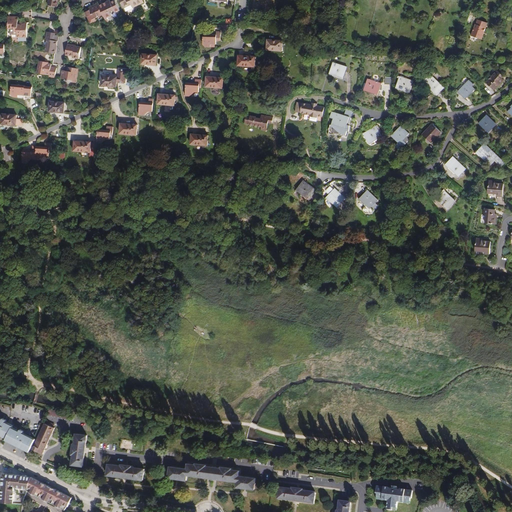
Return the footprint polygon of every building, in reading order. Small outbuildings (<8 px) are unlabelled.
[(106,19),(107,18),(112,16),(111,14),(116,12),(120,10),(115,0),(111,2),(108,4),(107,2),(99,6),(103,14),(106,19)] [(119,0),(124,8),(131,5),(132,8),(145,2),(143,0),(119,0)] [(98,4),(89,8),(90,10),(85,13),(87,17),(88,16),(91,24),(98,21),(96,18),(103,14),(99,6),(98,4)] [(8,17),(8,29),(14,29),(14,33),(17,33),(17,37),(28,37),(28,23),(21,23),(21,25),(18,25),(18,17),(8,17)] [(487,23),(478,20),(476,25),(475,25),(471,37),(475,38),(476,40),(478,39),(481,40),(487,23)] [(47,40),(45,52),(55,53),(56,54),(57,49),(56,49),(57,41),(55,41),(56,35),(56,33),(47,32),(46,40),(47,40)] [(216,35),(204,34),(203,44),(206,47),(211,47),(211,44),(217,45),(217,40),(221,41),(221,32),(216,32),(216,35)] [(282,41),(268,40),(267,50),(282,51),(282,41)] [(72,45),(67,44),(66,55),(74,56),(74,58),(80,59),(82,47),(72,46),(72,45)] [(161,56),(145,55),(144,67),(160,68),(161,56)] [(255,57),(239,56),(238,66),(255,67),(255,57)] [(49,77),(56,78),(57,68),(52,67),(52,65),(48,64),(45,63),(45,62),(40,61),(38,73),(46,75),(46,74),(49,75),(49,77)] [(347,66),(333,62),(330,73),(343,78),(347,66)] [(76,83),(79,69),(68,67),(67,71),(63,70),(62,79),(66,79),(66,81),(76,83)] [(119,69),(118,77),(103,76),(102,86),(109,86),(110,88),(113,88),(114,87),(116,87),(117,83),(125,83),(126,70),(119,69)] [(495,72),(486,82),(494,90),(503,80),(495,72)] [(427,85),(427,86),(437,95),(444,87),(430,74),(428,76),(426,76),(426,78),(424,81),(424,82),(427,85)] [(414,81),(400,76),(396,87),(410,92),(414,81)] [(224,78),(207,77),(206,87),(223,88),(224,78)] [(382,86),(381,86),(382,83),(368,78),(364,90),(378,94),(380,89),(382,89),(382,86)] [(195,83),(186,83),(185,96),(190,96),(195,92),(199,92),(199,88),(201,88),(202,80),(196,79),(195,83)] [(469,80),(458,92),(466,99),(475,89),(472,86),(474,84),(469,80)] [(25,86),(12,85),(11,94),(13,97),(18,97),(19,95),(31,96),(32,87),(25,87),(25,86)] [(176,95),(159,94),(158,104),(175,105),(176,95)] [(149,103),(140,102),(139,115),(144,115),(149,111),(153,112),(154,99),(149,99),(149,103)] [(65,103),(50,102),(50,112),(64,113),(65,103)] [(312,103),(312,105),(297,102),(295,112),(311,115),(311,117),(317,118),(317,116),(323,117),(325,107),(317,105),(317,104),(312,103)] [(347,109),(345,115),(349,117),(352,117),(355,111),(347,109)] [(345,115),(332,111),(330,117),(334,118),(332,124),(346,128),(347,125),(349,117),(345,115)] [(17,115),(2,114),(2,124),(24,126),(24,121),(17,120),(17,115)] [(487,114),(479,122),(489,132),(497,124),(487,114)] [(269,120),(273,121),(273,117),(261,115),(261,118),(256,118),(256,116),(246,115),(245,124),(262,127),(262,130),(267,131),(268,123),(269,120)] [(346,128),(332,124),(331,123),(329,133),(342,135),(342,134),(346,135),(348,131),(349,132),(350,126),(347,125),(346,128)] [(138,125),(121,124),(120,134),(137,135),(138,125)] [(433,124),(423,134),(431,143),(442,132),(433,124)] [(376,126),(364,133),(370,144),(383,136),(376,126)] [(400,142),(403,139),(409,133),(401,126),(392,135),(400,142)] [(107,130),(98,130),(97,143),(101,143),(106,139),(111,139),(111,135),(113,135),(113,127),(107,127),(107,130)] [(208,136),(192,134),(191,144),(208,145),(208,136)] [(407,143),(403,139),(400,142),(396,146),(400,151),(407,143)] [(91,142),(75,141),(74,151),(91,152),(91,142)] [(37,146),(36,159),(41,160),(45,156),(50,156),(50,152),(52,152),(52,144),(46,143),(46,147),(37,146)] [(485,143),(476,152),(491,165),(495,160),(502,167),(505,163),(485,143)] [(32,159),(36,159),(37,146),(32,146),(32,150),(23,150),(22,163),(27,163),(32,159)] [(456,159),(449,167),(459,176),(466,168),(456,159)] [(304,180),(297,190),(308,198),(315,188),(304,180)] [(495,181),(489,181),(488,193),(498,194),(498,196),(503,196),(504,184),(495,183),(495,181)] [(325,191),(329,195),(334,189),(330,186),(325,191)] [(334,189),(329,195),(327,197),(337,206),(346,198),(335,188),(334,189)] [(444,189),(439,194),(441,195),(437,199),(448,209),(456,201),(444,189)] [(360,199),(367,205),(363,210),(366,213),(373,212),(379,205),(376,202),(378,199),(368,190),(360,199)] [(495,210),(485,209),(484,214),(486,214),(486,223),(496,224),(497,214),(495,214),(495,210)] [(482,239),(476,238),(475,251),(485,252),(485,254),(490,254),(491,242),(482,241),(482,239)] [(0,435),(6,439),(6,440),(17,446),(24,433),(23,433),(24,431),(21,429),(20,431),(12,427),(13,425),(5,422),(6,420),(0,416),(0,435)] [(45,424),(35,446),(38,448),(37,451),(43,454),(55,428),(45,424)] [(20,448),(24,450),(30,436),(27,435),(24,433),(17,446),(20,448)] [(87,435),(76,434),(75,444),(74,444),(72,454),(73,455),(72,465),(83,466),(87,435)] [(28,452),(29,452),(36,439),(30,436),(24,450),(24,451),(28,453),(28,452)] [(121,467),(108,465),(107,477),(125,479),(143,482),(144,470),(132,469),(132,467),(121,466),(121,467)] [(187,481),(188,476),(209,479),(215,480),(238,483),(238,488),(245,489),(255,491),(257,479),(240,477),(240,472),(232,471),(233,469),(222,468),(222,469),(207,467),(207,466),(197,465),(197,466),(189,465),(188,470),(171,468),(169,479),(177,480),(187,481)] [(28,489),(32,477),(2,473),(1,492),(0,492),(0,502),(13,504),(15,488),(28,489)] [(66,510),(68,506),(66,505),(70,498),(39,483),(40,481),(32,477),(28,489),(27,491),(31,493),(30,493),(35,496),(35,495),(43,499),(43,500),(48,502),(48,501),(56,505),(56,506),(61,508),(66,510)] [(70,498),(71,496),(40,481),(39,483),(70,498)] [(393,489),(377,487),(376,494),(377,494),(376,500),(388,501),(387,510),(397,511),(398,502),(410,504),(411,498),(412,492),(397,490),(397,487),(393,486),(393,488),(393,489)] [(292,489),(280,488),(278,499),(314,504),(316,493),(303,491),(303,490),(293,488),(292,489)] [(339,511),(337,511),(349,511),(351,502),(340,501),(339,511)]
